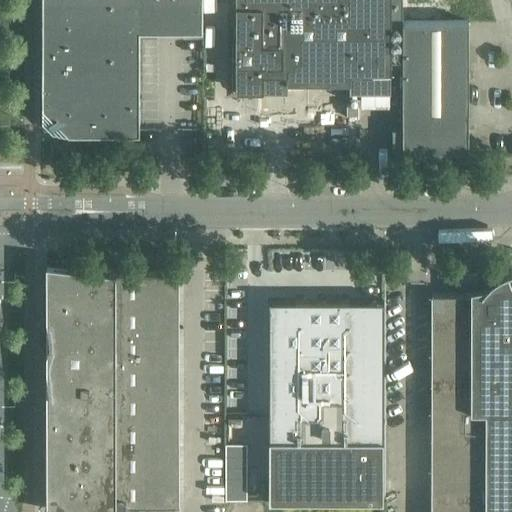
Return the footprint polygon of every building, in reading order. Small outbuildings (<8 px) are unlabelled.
[(201,0),(42,0),(42,121),(44,124),(43,125),(49,131),(50,129),(53,132),(139,132),(139,21),(202,21),(201,0)] [(390,0),(236,0),(237,90),(263,90),(263,92),(269,92),(269,102),(282,102),(282,92),(288,92),(288,81),(349,81),(349,92),(358,92),(390,91),(391,91),(390,0)] [(468,21),(402,20),(402,110),(468,110),(468,21)] [(402,155),(468,155),(468,110),(402,110),(402,155)] [(125,511),(125,504),(138,504),(170,504),(179,504),(178,271),(115,271),(115,270),(46,262),(46,284),(43,290),(42,298),(42,305),(42,313),(43,319),(45,329),(46,332),(46,386),(45,386),(45,508),(47,508),(47,504),(67,504),(105,504),(105,511),(125,511)] [(479,293),(431,293),(430,511),(511,511),(511,281),(508,271),(511,270),(511,268),(506,270),(502,272),(495,277),(489,282),(482,290),(479,293)] [(269,440),(383,440),(383,283),(365,283),(349,299),(269,299),(269,440)] [(269,440),(269,499),(383,499),(383,440),(269,440)] [(248,441),(226,441),(226,497),(248,497),(248,441)]
